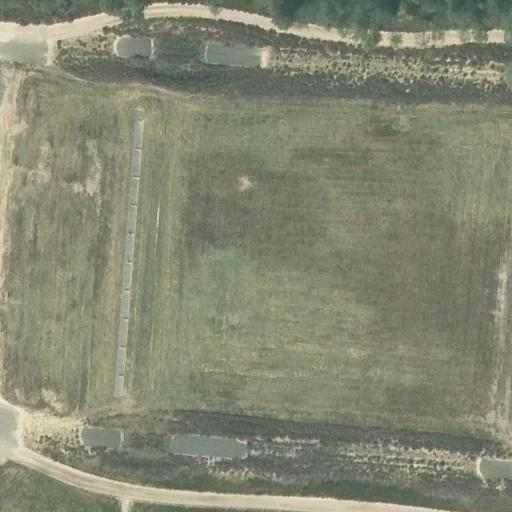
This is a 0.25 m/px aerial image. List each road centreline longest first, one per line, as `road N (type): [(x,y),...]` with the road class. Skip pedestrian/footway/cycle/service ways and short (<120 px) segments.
road 1 (track): [(511,38),(334,34),(207,10),(0,35)]
road 2 (track): [(0,449),(77,479),(180,501),(382,511)]
